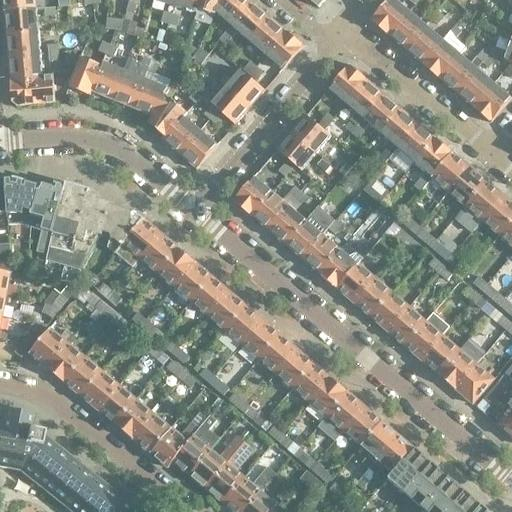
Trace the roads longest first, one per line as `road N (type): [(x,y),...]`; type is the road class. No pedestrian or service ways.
road 1 (residential): [(511,477),(192,207)]
road 2 (residential): [(187,511),(55,403),(0,384)]
road 3 (residential): [(192,207),(338,31)]
road 4 (residential): [(192,207),(111,141),(0,142)]
road 5 (residential): [(489,157),(338,31)]
